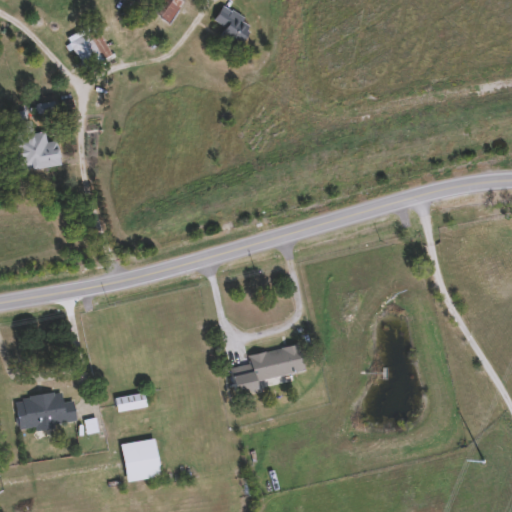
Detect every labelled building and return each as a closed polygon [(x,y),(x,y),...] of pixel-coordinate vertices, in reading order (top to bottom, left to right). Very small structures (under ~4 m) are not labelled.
[(250,25),(236,48),(218,36),(223,29),(211,21),(221,7),(250,25)] [(94,29),(110,57),(83,73),(67,45),(94,29)] [(58,168),(16,174),(8,114),(26,112),(29,135),(42,133),(44,143),(54,142),(58,168)] [(247,356),(298,347),(303,373),(264,380),(265,389),(233,394),(230,377),(250,373),(247,356)] [(71,403),(74,424),(17,432),(13,400),(60,394),(61,404),(71,403)] [(115,413),(113,399),(142,395),(144,408),(115,413)] [(158,478),(125,484),(118,446),(152,440),(158,478)]
